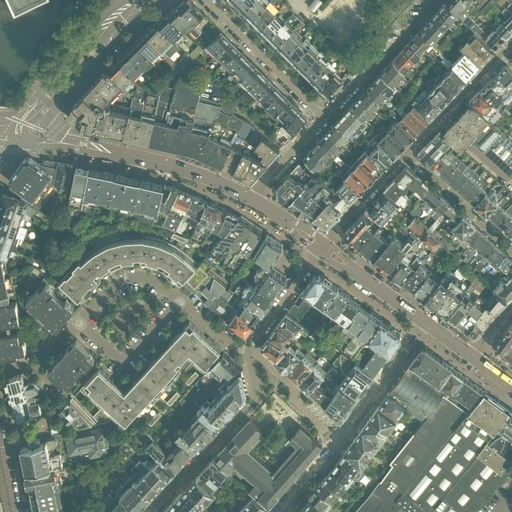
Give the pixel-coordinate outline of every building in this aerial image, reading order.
[(0,0),(0,18),(23,7),(35,2),(34,0),(0,0)] [(177,6),(197,26),(206,17),(195,5),(189,0),(186,0),(184,2),(183,1),(177,6)] [(238,0),(235,3),(243,11),(254,0),(238,0)] [(254,0),(243,11),(252,20),(270,2),(267,0),(260,0),(261,0),(260,0),(254,0)] [(313,0),(308,6),(314,11),(322,2),(319,0),(313,0)] [(457,15),(460,18),(463,21),(476,7),(472,4),(468,0),(447,0),(445,3),(457,15)] [(492,0),(486,6),(485,8),(488,11),(490,10),(491,11),(493,9),(495,11),(506,0),(492,0)] [(252,20),(261,29),(275,14),(274,13),(278,10),(272,4),(270,1),(270,2),(252,20)] [(439,9),(452,21),(457,15),(445,3),(439,9)] [(167,14),(186,33),(187,34),(190,31),(197,38),(203,32),(197,26),(177,6),(174,10),(172,8),(167,14)] [(504,22),(511,30),(511,18),(506,13),(508,11),(505,8),(502,12),(508,18),(504,22)] [(433,16),(445,28),(448,24),(453,29),(456,25),(452,21),(439,9),(433,16)] [(156,22),(177,42),(177,41),(178,42),(183,37),(182,36),(186,33),(167,14),(163,18),(162,16),(156,22)] [(261,29),(269,37),(283,23),(285,21),(279,16),(278,17),(275,14),(261,29)] [(470,26),(476,21),(471,15),(465,21),(470,26)] [(432,43),(432,42),(445,29),(444,29),(445,28),(433,16),(419,31),(432,43)] [(496,27),(507,39),(511,33),(511,30),(504,22),(502,20),(498,17),(492,23),(494,26),(496,27)] [(145,33),(169,58),(181,46),(177,42),(156,22),(154,24),(150,28),(148,28),(145,31),(145,32),(145,33)] [(269,37),(277,45),(291,31),(283,23),(269,37)] [(470,28),(494,52),(496,50),(507,39),(496,27),(486,37),(482,34),(485,32),(476,24),(470,28)] [(216,27),(207,36),(211,40),(221,31),(216,27)] [(277,45),(285,53),(299,39),(302,36),(294,28),(291,31),(277,45)] [(468,39),(488,59),(494,52),(470,28),(467,31),(471,35),(468,39)] [(214,56),(216,55),(230,41),(221,31),(211,40),(209,43),(205,47),(214,56)] [(414,36),(430,52),(433,50),(437,54),(438,53),(440,51),(440,50),(437,47),(432,42),(432,43),(419,31),(414,36)] [(136,42),(154,61),(160,56),(169,65),(173,69),(176,65),(169,58),(145,33),(141,37),(139,37),(136,40),(136,41),(136,42)] [(432,59),(434,57),(435,56),(430,52),(414,36),(409,42),(421,54),(423,51),(428,56),(429,55),(432,59)] [(285,53),(294,62),(311,45),(306,39),(302,42),(299,39),(285,53)] [(465,50),(481,66),(488,59),(468,39),(461,46),(465,50)] [(444,40),(437,47),(440,50),(447,43),(444,40)] [(216,55),(224,63),(239,49),(230,41),(216,55)] [(126,52),(145,71),(154,61),(136,42),(132,46),(130,46),(127,49),(127,51),(126,52)] [(311,45),(294,62),(298,66),(302,70),(319,54),(313,48),(316,45),(314,42),(311,45)] [(409,42),(403,48),(419,63),(424,57),(421,54),(409,42)] [(403,48),(398,54),(410,66),(412,63),(418,69),(415,71),(418,73),(423,67),(419,63),(403,48)] [(223,65),(231,73),(246,58),(247,57),(239,49),(224,63),(223,65)] [(452,63),(468,79),(481,66),(465,50),(454,62),(452,63)] [(442,65),(434,57),(432,59),(431,60),(437,65),(460,88),(468,79),(452,63),(446,57),(440,51),(438,53),(446,61),(442,65)] [(117,61),(134,78),(136,80),(145,71),(126,52),(123,55),(121,55),(118,58),(118,60),(117,61)] [(302,70),(311,79),(325,65),(319,59),(323,55),(320,52),(319,54),(302,70)] [(203,67),(195,60),(193,58),(187,53),(178,63),(188,73),(193,68),(202,76),(207,72),(206,71),(203,67)] [(410,66),(398,54),(393,60),(392,60),(405,73),(408,76),(409,77),(412,80),(413,78),(415,76),(407,69),(410,66)] [(251,62),(247,57),(246,58),(231,73),(229,75),(224,81),(228,84),(233,78),(238,84),(240,82),(255,67),(255,66),(254,65),(251,62)] [(386,67),(399,79),(403,83),(404,84),(407,81),(406,80),(407,80),(409,77),(408,76),(405,73),(392,60),(386,67)] [(106,70),(125,87),(134,78),(117,61),(114,64),(113,64),(111,64),(109,67),(109,69),(108,70),(108,69),(107,69),(106,70)] [(311,79),(319,87),(333,73),(336,69),(328,61),(325,65),(311,79)] [(438,75),(434,79),(452,96),(460,88),(437,65),(433,69),(436,72),(435,72),(438,75)] [(497,73),(511,88),(511,70),(506,65),(497,73)] [(246,92),(248,90),(264,74),(255,66),(255,67),(240,82),(242,85),(241,86),(246,92)] [(381,73),(398,88),(404,94),(406,91),(401,86),(403,83),(399,79),(386,67),(381,73)] [(95,128),(124,135),(129,108),(113,104),(112,109),(106,108),(106,107),(106,106),(106,105),(105,104),(114,95),(117,95),(119,92),(120,93),(122,91),(130,99),(132,99),(133,95),(132,94),(125,87),(106,70),(85,93),(101,108),(95,128)] [(333,73),(319,87),(327,96),(342,79),(337,74),(335,75),(333,73)] [(376,78),(373,81),(390,97),(398,88),(381,73),(376,78)] [(511,88),(497,73),(489,81),(506,98),(511,92),(511,88)] [(255,100),(258,97),(272,83),(264,74),(248,90),(251,93),(249,94),(255,100)] [(429,84),(425,89),(443,106),(452,96),(434,79),(431,77),(427,81),(429,84)] [(162,144),(187,150),(198,101),(212,104),(220,108),(232,114),(234,110),(222,104),(221,106),(218,105),(219,103),(199,98),(202,83),(181,78),(176,84),(175,88),(173,95),(162,144)] [(413,78),(412,80),(407,85),(410,88),(415,83),(418,87),(420,85),(416,81),(413,78)] [(220,85),(224,89),(229,85),(228,84),(224,81),(221,84),(220,85)] [(370,84),(366,89),(380,103),(385,98),(387,100),(390,97),(373,81),(370,84)] [(489,81),(480,90),(498,106),(506,98),(489,81)] [(263,109),(267,106),(281,91),(276,87),(272,83),(258,97),(261,100),(258,103),(263,109)] [(124,135),(137,138),(143,113),(148,90),(145,89),(141,84),(138,87),(132,94),(133,95),(132,99),(129,108),(124,135)] [(162,85),(161,90),(160,92),(173,95),(175,88),(162,85)] [(361,94),(358,98),(375,113),(378,110),(375,108),(380,103),(366,89),(361,95),(361,94)] [(422,92),(418,95),(436,112),(443,106),(425,89),(423,91),(422,92)] [(137,138),(138,138),(150,141),(157,104),(160,92),(148,90),(143,113),(137,138)] [(511,139),(511,114),(510,117),(498,106),(480,90),(473,97),(469,101),(472,103),(473,104),(501,129),(511,138),(511,139)] [(267,106),(275,114),(289,100),(281,91),(267,106)] [(150,141),(162,144),(173,95),(160,92),(157,104),(150,141)] [(70,115),(71,117),(101,108),(85,93),(79,99),(74,105),(73,106),(72,107),(71,108),(71,109),(71,110),(70,112),(70,113),(70,114),(70,115)] [(436,112),(418,95),(415,99),(412,102),(415,105),(430,119),(436,112)] [(355,101),(351,106),(365,120),(369,115),(372,117),(375,113),(358,98),(355,101)] [(275,121),(279,126),(298,108),(289,100),(275,114),(273,116),(276,119),(275,121)] [(194,151),(199,153),(220,108),(212,104),(198,101),(187,150),(188,150),(194,151)] [(446,132),(444,134),(454,143),(455,144),(463,151),(467,146),(470,144),(472,141),(482,150),(501,129),(473,104),(469,107),(468,107),(466,110),(466,111),(463,114),(461,114),(459,117),(459,119),(458,119),(456,119),(454,122),(454,124),(451,127),(449,126),(448,128),(446,130),(446,131),(446,132)] [(415,105),(407,114),(422,128),(430,119),(415,105)] [(343,114),(360,130),(367,137),(370,134),(372,131),(375,128),(365,120),(351,106),(346,111),(343,114)] [(82,125),(95,128),(101,108),(71,117),(72,118),(71,119),(72,120),(74,122),(75,122),(76,123),(77,124),(79,125),(82,125)] [(199,153),(222,164),(244,120),(232,114),(220,108),(199,153)] [(298,108),(279,126),(289,136),(308,118),(298,108)] [(405,115),(399,122),(414,136),(422,128),(407,114),(405,112),(403,113),(405,115)] [(335,123),(350,137),(352,139),(360,130),(343,114),(340,118),(335,123)] [(222,164),(234,170),(253,128),(254,127),(249,122),(244,120),(222,164)] [(397,120),(387,130),(404,146),(414,136),(399,122),(397,120)] [(330,128),(327,131),(344,147),(347,143),(345,141),(350,137),(335,123),(331,128),(330,128)] [(253,128),(234,170),(239,172),(251,178),(252,179),(253,178),(256,174),(260,170),(260,169),(263,166),(274,154),(279,149),(253,128)] [(374,137),(374,138),(377,141),(394,157),(404,146),(387,130),(385,129),(376,135),(374,137)] [(501,129),(482,150),(492,159),(511,138),(501,129)] [(325,134),(320,140),(335,153),(339,148),(341,150),(344,147),(327,131),(325,134)] [(454,143),(444,134),(443,133),(441,131),(433,139),(447,152),(449,150),(452,148),(455,144),(454,143)] [(372,149),(368,152),(384,167),(394,157),(377,141),(374,138),(368,145),(372,149)] [(511,139),(511,138),(492,159),(502,168),(511,157),(511,139)] [(433,139),(426,146),(441,160),(447,152),(433,139)] [(315,144),(312,148),(329,164),(333,160),(332,160),(337,155),(335,153),(320,140),(316,145),(315,144)] [(421,158),(433,168),(441,160),(426,146),(417,155),(421,158)] [(304,158),(308,162),(316,170),(318,172),(321,168),(323,170),(329,164),(312,148),(313,148),(307,154),(304,158)] [(433,168),(439,174),(455,156),(449,150),(447,152),(441,160),(433,168)] [(368,152),(360,160),(376,175),(377,175),(378,173),(379,172),(380,171),(381,171),(381,170),(384,167),(368,152)] [(439,174),(444,178),(461,161),(455,156),(439,174)] [(511,157),(502,168),(511,176),(511,157)] [(24,160),(20,165),(49,187),(53,182),(60,187),(60,189),(62,189),(62,187),(68,185),(72,167),(73,167),(73,166),(72,166),(72,165),(59,163),(47,160),(46,160),(46,161),(45,161),(45,165),(38,164),(31,159),(32,158),(31,158),(30,158),(25,159),(24,159),(24,160)] [(358,158),(350,167),(368,184),(370,181),(371,181),(371,180),(373,179),(374,178),(375,176),(376,175),(360,160),(358,158)] [(336,170),(336,171),(359,193),(360,192),(362,190),(364,188),(365,187),(367,185),(368,184),(350,167),(344,161),(340,166),(345,172),(342,176),(336,170)] [(467,166),(461,161),(444,178),(451,184),(467,166)] [(283,198),(288,201),(308,179),(316,170),(308,162),(303,167),(299,163),(289,174),(282,181),(282,182),(277,188),(276,187),(276,188),(274,188),(275,193),(276,193),(277,193),(284,197),(283,198)] [(18,195),(18,196),(37,208),(38,209),(48,195),(45,192),(49,187),(20,165),(17,169),(17,168),(15,172),(12,176),(11,177),(12,183),(13,184),(13,183),(25,192),(22,197),(18,195)] [(71,232),(79,224),(89,169),(76,166),(76,167),(70,196),(69,202),(68,207),(65,226),(71,232)] [(406,187),(407,186),(417,175),(406,166),(395,178),(406,187)] [(451,184),(457,190),(468,176),(473,171),(468,166),(467,166),(451,184)] [(94,210),(95,206),(102,171),(92,169),(89,169),(79,224),(88,215),(93,210),(94,210)] [(104,206),(108,207),(115,174),(113,174),(113,173),(102,171),(95,206),(104,208),(104,206)] [(328,179),(338,187),(352,200),(359,193),(336,171),(330,177),(328,179)] [(457,190),(463,195),(479,176),(473,171),(468,176),(457,190)] [(108,207),(120,210),(127,177),(118,175),(115,174),(108,207)] [(407,186),(414,191),(423,181),(417,175),(407,186)] [(479,176),(463,195),(469,200),(481,187),(484,183),(480,180),(483,177),(482,176),(480,175),(479,176)] [(288,201),(299,208),(324,181),(318,176),(312,183),(308,179),(288,201)] [(118,216),(131,219),(139,180),(127,177),(120,210),(118,216)] [(384,190),(399,203),(406,195),(404,193),(406,191),(404,189),(406,187),(395,178),(384,190)] [(299,208),(311,215),(338,187),(328,179),(325,182),(324,181),(299,208)] [(131,219),(144,222),(152,182),(143,180),(142,180),(139,180),(131,219)] [(417,194),(420,197),(430,187),(423,181),(414,191),(408,197),(415,203),(417,201),(414,198),(417,194)] [(144,222),(153,224),(159,209),(164,185),(162,185),(161,184),(152,182),(144,222)] [(162,226),(179,188),(172,185),(172,187),(169,186),(159,209),(153,224),(162,226)] [(164,185),(159,209),(169,186),(164,185)] [(475,205),(475,206),(486,193),(490,188),(487,185),(484,189),(481,187),(469,200),(475,205)] [(475,206),(481,211),(496,194),(494,192),(496,190),(492,186),(490,188),(486,193),(475,206)] [(338,187),(311,215),(311,216),(312,216),(316,219),(317,220),(319,221),(320,222),(320,221),(324,224),(325,225),(326,226),(327,226),(328,226),(328,225),(329,225),(330,223),(334,219),(335,218),(339,214),(340,213),(343,209),(344,209),(346,207),(350,203),(350,202),(351,201),(352,201),(352,200),(338,187)] [(419,206),(421,208),(421,207),(422,208),(436,192),(430,187),(420,197),(424,200),(419,206)] [(181,218),(181,219),(193,195),(179,188),(162,226),(175,231),(181,218)] [(0,204),(29,215),(29,214),(32,215),(37,208),(18,196),(8,189),(6,192),(4,192),(2,197),(0,198),(0,204)] [(394,215),(401,223),(402,222),(401,221),(406,216),(401,211),(404,208),(399,203),(384,190),(384,191),(380,196),(380,195),(379,196),(376,200),(383,207),(385,204),(392,211),(391,212),(393,213),(392,214),(394,215)] [(430,214),(434,209),(443,199),(436,192),(422,208),(421,207),(421,208),(418,210),(421,212),(424,209),(430,214)] [(487,216),(498,204),(495,201),(501,194),(498,192),(496,194),(481,211),(487,216)] [(487,216),(493,221),(503,209),(501,207),(510,197),(507,194),(498,204),(487,216)] [(183,233),(184,231),(200,198),(193,195),(181,219),(182,219),(176,230),(183,233)] [(184,231),(191,234),(207,201),(206,201),(201,199),(201,198),(200,198),(184,231)] [(433,217),(436,219),(449,204),(443,199),(434,209),(430,214),(433,217)] [(392,233),(393,232),(401,223),(394,215),(392,214),(393,213),(391,212),(392,211),(385,204),(383,207),(376,200),(375,200),(374,201),(375,201),(373,202),(373,203),(368,207),(368,208),(375,214),(382,222),(385,224),(389,227),(390,228),(389,230),(392,233)] [(189,238),(196,241),(214,204),(207,201),(191,234),(189,238)] [(497,225),(511,209),(511,203),(505,211),(503,209),(493,221),(497,225)] [(0,218),(22,226),(25,219),(27,220),(29,215),(0,204),(0,218)] [(203,244),(204,242),(221,208),(214,204),(196,241),(203,244)] [(421,208),(419,206),(417,204),(410,213),(414,216),(418,210),(421,208)] [(428,228),(434,234),(436,231),(434,229),(438,225),(437,224),(444,217),(446,220),(455,209),(449,204),(436,219),(428,228)] [(209,244),(216,235),(228,211),(221,208),(204,242),(209,244)] [(345,239),(350,242),(368,222),(375,214),(368,208),(364,213),(363,212),(363,213),(363,214),(357,220),(356,221),(351,227),(350,228),(345,234),(344,235),(342,235),(342,239),(344,239),(345,239)] [(455,209),(446,220),(445,221),(448,224),(446,225),(447,226),(444,230),(447,233),(452,228),(463,216),(455,209)] [(498,225),(503,230),(511,220),(511,216),(511,215),(511,209),(497,225),(498,225)] [(211,249),(221,237),(239,217),(228,212),(228,211),(216,235),(209,244),(207,246),(211,249)] [(357,248),(374,230),(380,223),(381,222),(382,222),(375,214),(368,222),(350,242),(349,243),(350,243),(357,248)] [(463,216),(452,228),(454,230),(451,234),(454,237),(468,220),(463,216)] [(210,250),(205,258),(212,265),(213,266),(215,267),(221,257),(237,232),(239,233),(246,221),(245,220),(242,218),(241,218),(239,217),(221,237),(211,249),(210,250)] [(402,281),(439,241),(440,240),(440,239),(434,234),(428,228),(414,217),(410,221),(409,220),(403,227),(408,232),(410,233),(414,237),(412,240),(388,271),(402,281)] [(27,228),(22,226),(0,218),(0,232),(18,238),(23,240),(27,228)] [(373,260),(380,265),(401,240),(408,232),(403,227),(409,220),(406,218),(402,222),(401,223),(393,232),(395,234),(373,260)] [(454,237),(460,242),(463,238),(474,226),(468,220),(454,237)] [(508,234),(511,230),(511,220),(503,230),(507,234),(508,234)] [(237,232),(221,257),(223,258),(221,262),(227,266),(245,237),(247,237),(254,226),(253,226),(252,224),(250,222),(248,223),(246,221),(239,233),(237,232)] [(357,248),(365,254),(378,238),(386,230),(389,227),(385,224),(382,222),(381,222),(380,223),(374,230),(357,248)] [(132,265),(140,264),(142,235),(128,236),(122,237),(120,226),(116,227),(103,230),(118,265),(128,262),(132,265)] [(245,237),(227,266),(230,268),(231,265),(234,267),(240,265),(258,238),(261,232),(262,232),(262,231),(260,230),(260,229),(257,227),(256,227),(254,226),(247,237),(245,237)] [(463,238),(460,242),(463,245),(467,241),(469,243),(479,230),(475,227),(474,226),(463,238)] [(365,254),(373,260),(395,234),(393,232),(392,233),(389,230),(390,228),(389,227),(386,230),(378,238),(365,254)] [(108,270),(118,265),(103,230),(92,236),(89,239),(95,248),(90,251),(79,260),(101,280),(107,275),(108,270)] [(467,255),(484,235),(479,230),(469,243),(471,244),(463,253),(466,256),(467,255)] [(434,234),(440,239),(443,237),(436,231),(434,234)] [(0,246),(14,251),(16,252),(18,246),(15,246),(18,238),(0,232),(0,246)] [(79,241),(71,233),(69,233),(67,236),(67,238),(66,238),(76,245),(79,241)] [(187,239),(173,233),(172,237),(185,243),(187,239)] [(154,268),(161,271),(175,245),(162,240),(156,238),(142,235),(140,264),(148,266),(149,266),(150,263),(154,264),(153,267),(154,268)] [(254,255),(265,263),(270,265),(270,264),(276,255),(277,254),(276,254),(282,245),(282,246),(283,245),(282,244),(275,240),(271,237),(268,235),(267,235),(266,235),(266,236),(264,239),(254,255)] [(477,250),(479,252),(490,240),(486,236),(485,235),(485,236),(484,235),(467,255),(466,256),(464,259),(463,259),(467,263),(469,260),(468,260),(477,250)] [(380,265),(388,271),(412,240),(408,237),(404,243),(401,240),(380,265)] [(440,240),(446,246),(449,242),(443,237),(440,239),(440,240)] [(477,258),(481,260),(495,244),(490,240),(479,252),(481,254),(477,258)] [(402,281),(413,289),(433,265),(448,249),(439,241),(402,281)] [(449,242),(446,246),(451,251),(455,247),(449,242)] [(479,262),(483,266),(499,248),(496,245),(495,244),(481,260),(479,262)] [(177,285),(178,286),(182,281),(198,264),(187,254),(175,245),(161,271),(167,275),(168,276),(170,274),(173,277),(171,279),(173,281),(178,280),(180,282),(177,285)] [(0,259),(4,259),(8,258),(8,256),(12,257),(14,251),(0,246),(0,259)] [(76,248),(66,258),(70,261),(80,251),(76,248)] [(489,271),(490,269),(505,253),(499,248),(483,266),(486,269),(489,271)] [(505,253),(490,269),(494,272),(498,268),(500,270),(511,258),(507,255),(506,254),(505,253)] [(182,281),(192,290),(217,314),(226,302),(227,300),(233,292),(225,287),(226,286),(215,277),(215,276),(208,272),(213,266),(212,265),(205,258),(198,264),(182,281)] [(425,298),(437,306),(464,269),(466,267),(460,262),(455,258),(451,264),(457,268),(453,273),(447,268),(439,279),(423,297),(424,297),(425,298)] [(498,276),(501,278),(503,278),(509,272),(511,268),(511,259),(511,258),(500,270),(502,272),(498,276)] [(0,276),(8,275),(4,259),(0,259),(0,276)] [(81,301),(101,280),(79,260),(60,281),(81,301)] [(479,262),(475,266),(472,270),(476,274),(483,266),(479,262)] [(258,267),(257,269),(281,286),(287,278),(270,265),(265,263),(262,267),(261,267),(260,268),(258,267)] [(242,272),(253,280),(275,296),(281,286),(257,269),(249,264),(242,272)] [(413,289),(423,297),(439,279),(432,274),(437,268),(433,265),(413,289)] [(446,313),(464,291),(465,290),(468,285),(462,281),(468,273),(464,269),(437,306),(446,313)] [(501,278),(500,280),(511,291),(511,274),(509,272),(503,278),(501,278)] [(307,292),(306,294),(313,299),(327,279),(319,273),(315,274),(311,280),(304,289),(303,290),(307,292)] [(0,300),(5,299),(10,298),(9,295),(15,294),(14,284),(13,284),(11,275),(12,275),(12,274),(8,275),(0,276),(0,300)] [(253,280),(250,284),(242,278),(239,276),(236,281),(239,283),(268,304),(275,296),(253,280)] [(492,289),(496,292),(507,301),(511,296),(511,291),(500,280),(497,277),(496,278),(493,281),(496,285),(492,289)] [(452,320),(456,322),(457,321),(478,294),(484,287),(474,278),(468,285),(465,290),(470,294),(469,295),(464,291),(446,313),(453,318),(452,320)] [(313,299),(317,302),(318,301),(325,306),(326,306),(338,288),(339,288),(338,287),(327,279),(313,299)] [(188,294),(192,290),(182,281),(178,286),(188,294)] [(64,302),(57,295),(53,292),(55,290),(47,282),(40,289),(39,287),(27,300),(35,307),(34,308),(50,322),(58,329),(70,316),(68,314),(74,308),(66,300),(64,302)] [(247,296),(244,300),(262,313),(268,304),(239,283),(235,288),(242,292),(243,292),(244,293),(247,296)] [(326,306),(336,314),(349,296),(348,295),(348,296),(338,288),(326,306)] [(496,292),(487,302),(483,306),(465,327),(466,328),(474,334),(475,335),(477,335),(477,333),(488,321),(496,311),(507,301),(496,292)] [(300,318),(312,301),(313,299),(306,294),(305,295),(301,293),(293,304),(289,310),(289,309),(289,310),(300,318)] [(483,298),(478,294),(457,321),(456,322),(457,321),(460,323),(460,325),(463,327),(465,327),(483,306),(479,303),(483,298)] [(330,331),(337,336),(360,304),(349,296),(336,314),(342,318),(337,325),(335,324),(330,331)] [(227,300),(226,302),(255,322),(256,321),(257,320),(262,313),(244,300),(242,298),(238,304),(236,303),(234,305),(227,300)] [(5,299),(0,300),(0,324),(20,320),(17,302),(8,303),(7,301),(6,302),(5,299)] [(226,302),(217,314),(246,335),(250,329),(252,329),(255,326),(254,324),(255,322),(226,302)] [(332,342),(343,350),(371,312),(360,304),(337,336),(332,342)] [(284,317),(279,324),(297,338),(301,333),(305,336),(310,330),(288,313),(288,314),(287,313),(288,313),(287,312),(284,317)] [(354,358),(366,341),(381,319),(371,312),(343,350),(353,358),(353,357),(354,358)] [(376,349),(378,345),(392,327),(389,324),(382,320),(382,319),(381,319),(366,341),(376,349)] [(169,344),(162,351),(184,371),(193,361),(194,359),(184,351),(201,332),(189,321),(184,327),(184,328),(182,330),(181,330),(169,343),(169,344)] [(269,336),(269,337),(282,346),(288,337),(295,342),(298,338),(297,338),(279,324),(278,324),(269,336)] [(503,355),(511,342),(511,326),(510,325),(502,336),(502,337),(496,344),(495,344),(495,345),(495,350),(496,350),(497,350),(502,354),(503,355)] [(392,327),(378,345),(390,353),(391,352),(390,352),(397,343),(398,342),(400,338),(401,339),(401,338),(401,337),(401,333),(400,332),(399,333),(396,330),(392,327)] [(0,352),(1,357),(18,354),(18,351),(26,350),(24,339),(21,340),(19,332),(0,335),(0,352)] [(207,338),(201,332),(184,351),(194,359),(193,361),(202,370),(221,350),(213,343),(214,341),(209,336),(207,338)] [(319,337),(313,332),(310,337),(316,341),(319,337)] [(275,361),(276,362),(288,350),(282,346),(269,337),(261,348),(262,348),(275,361)] [(48,370),(61,382),(63,380),(69,386),(77,378),(75,376),(84,367),(85,365),(87,367),(95,359),(88,353),(90,351),(77,339),(70,347),(69,346),(55,362),(48,370)] [(511,342),(503,355),(511,361),(511,342)] [(378,345),(376,349),(364,366),(375,373),(375,374),(390,353),(378,345)] [(288,372),(305,355),(298,349),(295,352),(290,347),(288,350),(276,362),(288,372)] [(421,348),(394,385),(409,397),(439,358),(425,348),(425,347),(421,348)] [(162,351),(143,372),(164,392),(184,371),(162,351)] [(294,378),(299,382),(313,365),(317,361),(307,352),(305,355),(288,372),(294,378)] [(217,374),(226,382),(228,383),(240,370),(234,364),(234,363),(223,353),(221,355),(220,354),(209,367),(206,371),(202,376),(210,382),(217,374)] [(333,364),(347,375),(365,388),(368,383),(373,377),(374,376),(373,376),(374,376),(373,375),(373,376),(363,368),(363,369),(341,353),(339,356),(333,364)] [(451,367),(439,358),(409,397),(422,406),(451,367)] [(303,385),(309,391),(315,385),(325,375),(326,373),(320,368),(319,370),(313,365),(299,382),(303,386),(303,385)] [(430,412),(423,421),(397,454),(390,463),(392,465),(412,481),(473,406),(467,402),(466,404),(455,396),(457,394),(455,392),(466,377),(455,369),(451,367),(422,406),(430,412)] [(80,389),(100,408),(120,387),(100,368),(80,389)] [(240,370),(228,383),(243,397),(246,393),(247,393),(246,392),(245,389),(246,389),(246,388),(245,388),(245,385),(245,384),(244,384),(243,380),(244,379),(243,378),(243,375),(243,374),(242,374),(242,371),(242,370),(241,370),(240,370)] [(195,371),(190,377),(194,380),(199,374),(195,371)] [(143,372),(125,391),(124,393),(140,407),(146,412),(164,392),(143,372)] [(8,388),(11,400),(23,398),(21,393),(26,391),(27,395),(34,391),(39,389),(23,373),(6,379),(8,388)] [(347,375),(340,386),(357,399),(357,398),(362,392),(365,388),(347,375)] [(194,380),(190,377),(185,382),(189,385),(194,380)] [(484,391),(466,377),(455,392),(457,394),(455,396),(466,404),(467,402),(473,406),(485,391),(484,391)] [(218,389),(223,393),(236,405),(243,397),(228,383),(226,382),(223,385),(222,384),(218,389)] [(320,389),(332,397),(349,409),(352,406),(351,406),(357,399),(340,386),(337,384),(332,391),(326,387),(325,390),(321,387),(320,389)] [(309,391),(325,406),(332,397),(320,389),(315,385),(309,391)] [(387,394),(412,412),(423,421),(430,412),(422,406),(409,397),(394,385),(387,394)] [(120,387),(100,408),(93,416),(100,423),(107,422),(111,418),(122,428),(140,407),(124,393),(125,391),(120,387)] [(23,398),(11,400),(13,409),(12,409),(13,412),(14,412),(15,420),(33,416),(33,415),(41,413),(39,403),(37,403),(34,391),(27,395),(26,391),(21,393),(23,398)] [(412,481),(392,465),(368,499),(355,511),(474,511),(499,484),(508,475),(503,471),(507,465),(506,465),(510,460),(503,454),(487,442),(510,410),(510,409),(509,409),(503,404),(485,391),(473,406),(412,481)] [(177,392),(172,397),(175,400),(180,395),(177,392)] [(216,396),(213,400),(228,413),(236,405),(223,393),(219,399),(216,396)] [(387,394),(379,405),(396,418),(401,410),(409,416),(412,412),(387,394)] [(175,400),(172,397),(167,403),(170,405),(175,400)] [(332,397),(325,406),(336,417),(341,421),(342,419),(348,411),(349,410),(349,409),(332,397)] [(59,410),(59,411),(64,416),(64,417),(70,424),(71,423),(77,429),(92,425),(97,424),(72,398),(70,400),(71,402),(70,403),(69,401),(66,404),(65,404),(59,410)] [(207,401),(203,406),(220,421),(221,421),(228,413),(213,400),(210,403),(207,401)] [(371,416),(389,430),(394,433),(397,429),(395,427),(399,420),(396,418),(379,405),(371,416)] [(197,411),(200,414),(213,425),(216,425),(216,426),(217,425),(220,421),(203,406),(197,411)] [(511,410),(510,410),(487,442),(503,454),(511,443),(511,441),(511,410)] [(158,412),(153,418),(156,420),(161,415),(158,412)] [(200,414),(193,421),(208,435),(210,433),(210,432),(211,432),(213,429),(214,429),(213,425),(200,414)] [(371,416),(362,429),(380,442),(389,430),(371,416)] [(49,419),(52,434),(61,432),(60,427),(59,427),(56,417),(49,419)] [(156,420),(153,418),(148,423),(151,426),(156,420)] [(228,473),(231,476),(232,475),(235,471),(243,478),(245,475),(256,484),(251,489),(244,483),(243,485),(242,485),(246,488),(253,495),(268,509),(268,508),(276,500),(278,497),(277,496),(278,495),(279,495),(279,494),(284,489),(285,488),(284,488),(289,482),(289,483),(290,482),(295,476),(295,477),(295,476),(300,470),(301,470),(300,470),(305,464),(306,464),(306,463),(311,458),(312,458),(311,457),(316,452),(317,452),(317,451),(322,445),(300,426),(295,432),(292,429),(285,436),(290,440),(297,446),(274,473),(273,472),(270,470),(270,469),(269,469),(266,467),(267,466),(266,466),(263,463),(262,463),(259,460),(260,460),(259,460),(256,457),(256,456),(255,457),(252,454),(253,454),(252,453),(252,454),(249,451),(249,450),(248,451),(248,450),(253,445),(254,445),(254,444),(259,439),(260,438),(259,438),(264,432),(265,432),(250,420),(250,419),(231,439),(222,449),(220,451),(218,453),(214,458),(213,459),(212,459),(228,473)] [(193,421),(184,431),(199,444),(202,442),(203,440),(204,439),(206,437),(206,436),(207,436),(208,435),(193,421)] [(155,441),(148,434),(147,433),(140,425),(136,430),(144,438),(150,444),(147,446),(141,452),(148,458),(152,462),(169,477),(176,470),(164,459),(161,456),(166,452),(163,449),(159,445),(156,441),(155,441)] [(27,475),(52,470),(52,468),(62,466),(60,455),(55,456),(53,446),(54,446),(55,446),(56,446),(56,445),(57,444),(57,443),(57,442),(57,441),(57,440),(56,440),(56,439),(55,439),(54,438),(53,438),(52,438),(46,440),(46,439),(55,437),(55,438),(66,436),(70,455),(89,451),(90,457),(110,453),(105,427),(76,434),(75,429),(61,432),(52,434),(36,437),(37,439),(30,440),(29,440),(30,445),(21,446),(21,447),(22,447),(25,463),(25,464),(26,470),(26,471),(27,471),(28,475),(27,475)] [(176,436),(180,440),(193,451),(199,444),(184,431),(182,429),(172,429),(172,436),(176,436)] [(362,429),(355,438),(373,451),(376,452),(382,443),(380,442),(362,429)] [(355,438),(345,451),(364,469),(368,462),(366,460),(373,451),(355,438)] [(180,440),(172,450),(184,461),(193,451),(180,440)] [(172,450),(164,459),(176,470),(184,461),(172,450)] [(345,451),(338,461),(355,476),(366,486),(373,477),(364,469),(345,451)] [(140,460),(136,465),(159,487),(160,487),(169,477),(152,462),(148,458),(143,463),(140,460)] [(231,476),(228,473),(212,459),(210,462),(205,467),(219,481),(222,477),(229,483),(234,478),(231,476)] [(332,469),(331,470),(348,485),(355,476),(338,461),(332,469)] [(135,472),(131,477),(151,496),(159,487),(136,465),(135,465),(131,469),(135,472)] [(211,490),(219,481),(205,467),(205,468),(200,473),(197,476),(211,490)] [(31,492),(59,486),(63,486),(61,479),(60,478),(58,477),(57,477),(61,476),(60,472),(64,471),(66,468),(52,470),(27,475),(27,476),(27,477),(28,481),(28,482),(29,483),(31,492)] [(331,470),(324,478),(341,493),(348,485),(331,470)] [(511,478),(508,475),(499,484),(507,490),(511,483),(511,478)] [(217,495),(211,490),(197,476),(188,486),(208,504),(217,495)] [(118,494),(137,511),(138,511),(142,507),(152,497),(151,496),(131,477),(124,484),(125,485),(123,487),(121,485),(115,491),(117,493),(118,494)] [(316,487),(330,499),(333,502),(341,493),(324,478),(316,487)] [(79,484),(81,494),(93,491),(91,481),(79,484)] [(31,492),(34,507),(62,501),(59,487),(59,486),(31,492)] [(202,511),(208,504),(188,486),(183,492),(183,491),(182,492),(202,511)] [(316,491),(311,497),(323,508),(330,499),(316,487),(316,488),(316,491)] [(189,511),(200,511),(202,511),(182,492),(176,499),(189,511)] [(113,497),(111,496),(109,494),(105,499),(107,500),(118,511),(136,511),(137,511),(118,494),(117,493),(113,497)] [(253,495),(242,508),(246,511),(252,511),(253,511),(252,511),(264,511),(265,511),(264,511),(268,509),(253,495)] [(306,503),(303,507),(308,511),(327,511),(323,508),(311,497),(310,496),(310,497),(311,498),(306,504),(306,503)] [(189,511),(176,499),(170,505),(170,506),(176,511),(189,511)] [(118,511),(107,500),(103,505),(110,511),(109,511),(118,511)] [(63,511),(62,501),(34,507),(35,511),(63,511)] [(240,510),(237,511),(252,511),(253,511),(252,511),(246,511),(242,508),(237,503),(234,505),(240,510)]
